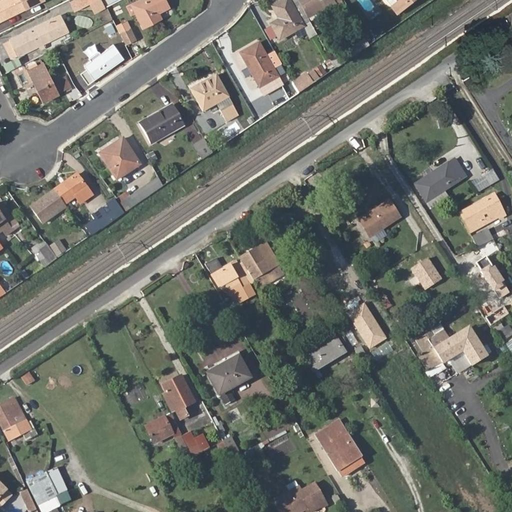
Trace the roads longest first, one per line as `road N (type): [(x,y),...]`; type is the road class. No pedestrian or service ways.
road 1 (unclassified): [(0,369),(511,19)]
road 2 (residential): [(24,151),(227,9)]
